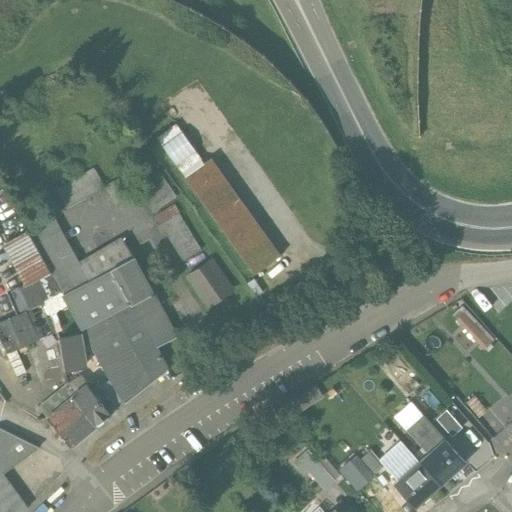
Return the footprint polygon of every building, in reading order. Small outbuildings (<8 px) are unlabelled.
[(94,173),(56,194),(67,213),(104,191),(94,173)] [(175,201),(161,180),(139,195),(153,216),(175,201)] [(123,181),(105,191),(115,209),(133,199),(123,181)] [(197,249),(178,218),(161,229),(182,265),(200,254),(197,249)] [(80,269),(53,222),(29,236),(65,299),(133,262),(123,244),(80,269)] [(183,271),(201,307),(232,292),(214,256),(183,271)] [(133,262),(65,299),(99,361),(125,406),(168,371),(155,352),(176,340),(133,262)] [(24,313),(0,324),(0,343),(5,355),(37,341),(24,313)] [(79,337),(58,340),(64,371),(85,368),(79,337)] [(93,395),(86,387),(72,398),(97,430),(111,417),(93,395)] [(121,409),(109,388),(100,392),(100,391),(93,395),(111,417),(121,409)] [(72,398),(46,419),(71,451),(97,430),(72,398)] [(463,462),(421,418),(402,436),(423,458),(418,463),(438,485),(463,462)] [(511,421),(503,429),(511,438),(511,421)] [(38,450),(0,431),(0,473),(2,476),(38,450)] [(371,452),(357,465),(371,479),(384,467),(371,452)] [(438,485),(418,463),(393,486),(414,508),(438,485)] [(333,482),(318,466),(309,474),(324,491),(333,482)] [(2,476),(0,473),(0,511),(24,511),(27,510),(2,476)]
